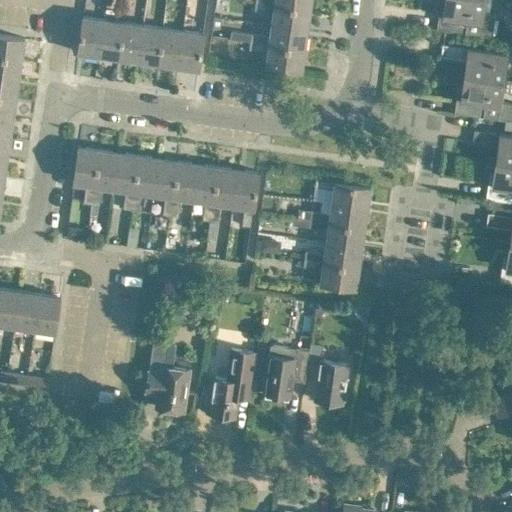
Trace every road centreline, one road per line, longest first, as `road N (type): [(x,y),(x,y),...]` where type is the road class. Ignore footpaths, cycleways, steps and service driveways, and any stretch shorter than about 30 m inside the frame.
road 1 (residential): [(17,511),(54,492),(418,449),(442,458),(475,511)]
road 2 (residential): [(0,252),(30,257),(53,98),(299,127),(347,110)]
road 3 (residential): [(347,110),(412,119),(426,133),(409,299)]
